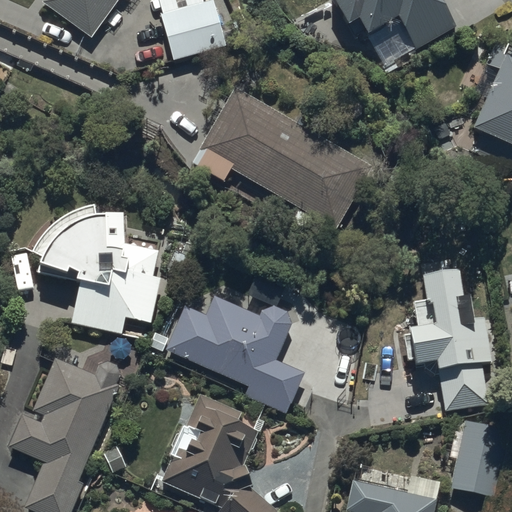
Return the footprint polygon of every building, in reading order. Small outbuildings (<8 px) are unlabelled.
[(44,0),(45,0),(94,32),(115,0),(44,0)] [(158,0),(175,58),(241,40),(237,26),(226,29),(217,0),(158,0)] [(342,0),(355,18),(348,23),(355,34),(369,25),(371,29),(400,9),(418,47),(457,23),(447,0),(342,0)] [(511,44),(497,39),(488,59),(502,66),(475,120),(486,125),(475,146),(511,164),(511,44)] [(372,160),(235,86),(195,161),(225,176),(231,165),(301,203),(292,220),(308,228),(316,214),(337,226),(372,160)] [(39,271),(82,276),(72,321),(123,332),(127,313),(152,318),(161,275),(155,274),(160,248),(126,240),(127,210),(111,210),(111,206),(96,206),(96,202),(94,202),(92,203),(90,204),(88,204),(86,205),(84,206),(81,207),(79,208),(78,209),(76,210),(74,211),(72,212),(70,213),(68,214),(66,216),(64,217),(63,218),(61,220),(59,221),(57,222),(56,224),(54,225),(53,227),(51,229),(50,230),(48,232),(47,233),(45,235),(44,237),(43,239),(41,240),(40,242),(39,244),(38,246),(37,248),(44,253),(39,271)] [(463,265),(424,270),(425,296),(415,296),(416,308),(410,308),(410,309),(409,309),(408,310),(407,311),(407,312),(406,312),(406,313),(405,314),(405,315),(405,316),(405,317),(404,318),(404,319),(405,320),(405,321),(405,322),(405,323),(406,324),(406,325),(407,326),(407,327),(408,327),(408,328),(409,328),(409,329),(410,329),(406,331),(408,356),(417,356),(418,359),(440,356),(446,410),(490,404),(484,359),(493,358),(488,314),(478,315),(475,289),(466,290),(463,265)] [(261,313),(216,294),(207,313),(187,303),(171,338),(155,330),(148,346),(163,353),(165,347),(247,385),(244,394),(286,413),(306,370),(279,358),(295,322),(289,309),(276,304),(264,308),(261,313)] [(115,361),(100,362),(96,373),(56,356),(35,408),(46,412),(42,420),(23,412),(10,445),(43,459),(25,504),(40,510),(39,511),(71,511),(85,481),(79,478),(120,382),(115,380),(119,372),(115,361)] [(252,469),(247,460),(260,430),(242,412),(201,390),(187,422),(184,421),(171,449),(177,452),(164,481),(220,506),(217,511),(275,511),(279,508),(253,486),(252,469)] [(511,426),(459,416),(450,455),(457,457),(450,484),(496,496),(511,426)] [(359,462),(356,476),(348,509),(359,511),(436,511),(435,511),(442,479),(416,473),(414,483),(370,473),(372,465),(359,462)]
